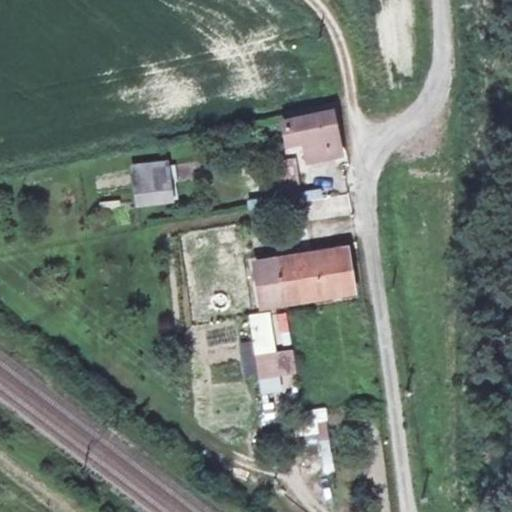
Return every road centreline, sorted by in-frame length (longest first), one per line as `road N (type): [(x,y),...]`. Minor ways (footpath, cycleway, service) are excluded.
road 1 (unclassified): [(407,511),(359,152),(397,137),(426,107),(443,53),(444,0)]
road 2 (track): [(359,152),(336,28),(309,0)]
